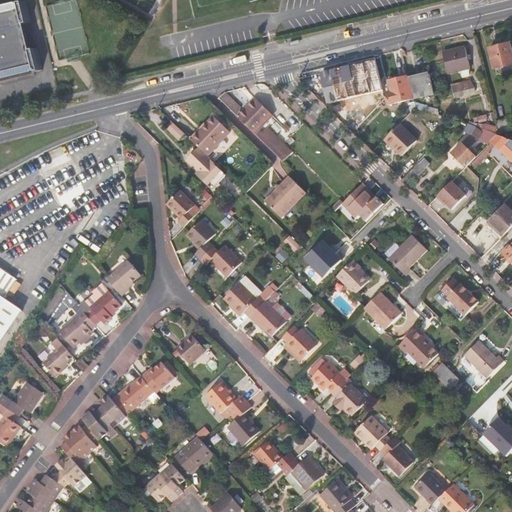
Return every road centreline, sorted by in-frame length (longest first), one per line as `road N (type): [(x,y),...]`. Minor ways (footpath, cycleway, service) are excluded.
road 1 (residential): [(403,511),(195,305),(160,286)]
road 2 (residential): [(0,503),(160,286)]
road 3 (residential): [(277,65),(291,89),(452,251)]
road 4 (tertiary): [(511,8),(277,65)]
road 5 (residential): [(160,286),(148,158),(105,107)]
road 6 (tertiary): [(277,65),(105,107)]
